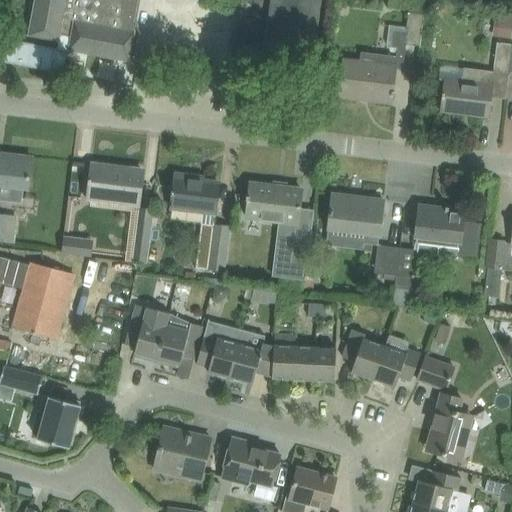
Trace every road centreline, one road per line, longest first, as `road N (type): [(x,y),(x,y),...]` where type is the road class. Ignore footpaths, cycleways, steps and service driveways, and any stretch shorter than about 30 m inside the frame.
road 1 (residential): [(511,166),(0,105)]
road 2 (residential): [(370,511),(368,449),(142,389),(99,472)]
